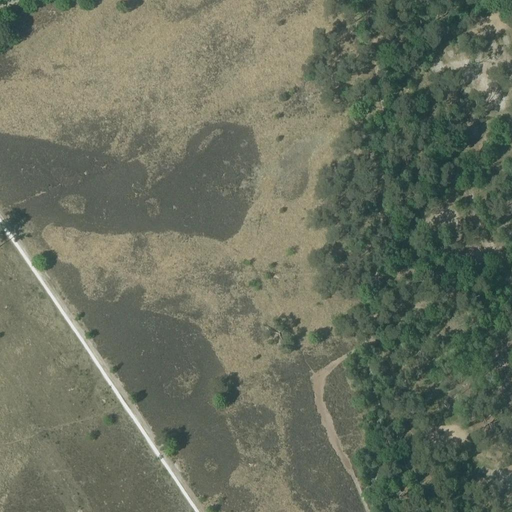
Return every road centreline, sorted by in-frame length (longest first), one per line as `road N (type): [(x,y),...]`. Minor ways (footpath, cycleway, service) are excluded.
road 1 (track): [(370,0),(386,130),(375,337)]
road 2 (track): [(375,337),(317,379),(328,432),(366,511)]
